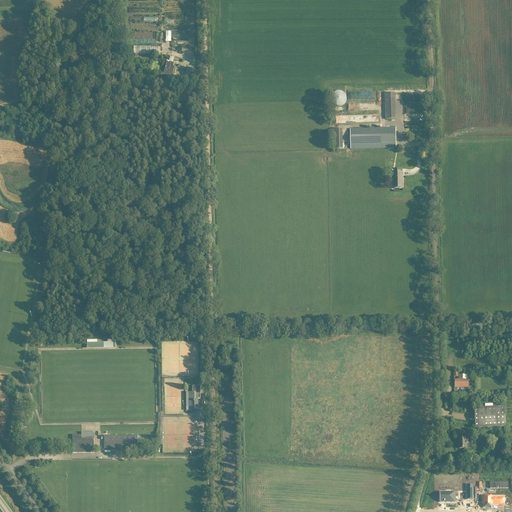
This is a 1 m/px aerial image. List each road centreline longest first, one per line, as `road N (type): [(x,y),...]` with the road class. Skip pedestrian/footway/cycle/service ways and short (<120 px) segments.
road 1 (unclassified): [(428,469),(442,424),(432,138)]
road 2 (track): [(214,329),(207,0)]
road 3 (track): [(214,329),(511,322)]
road 4 (unclassified): [(216,511),(214,329)]
